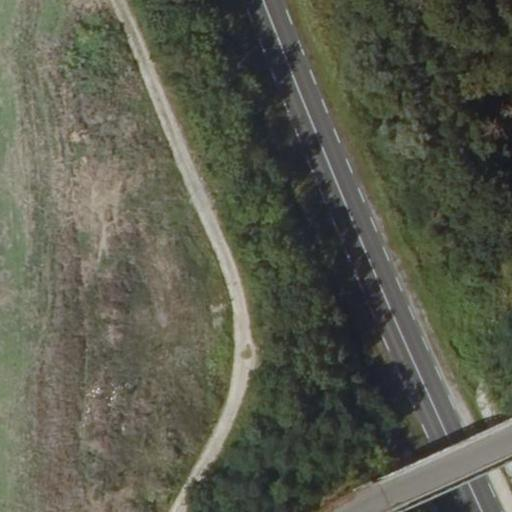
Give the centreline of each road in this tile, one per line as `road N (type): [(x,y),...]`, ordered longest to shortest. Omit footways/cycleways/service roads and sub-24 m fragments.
road 1 (primary): [(483,511),(263,0)]
road 2 (unclassified): [(194,511),(239,400),(243,339),(228,268),(121,0)]
road 3 (unclassified): [(351,511),(511,436)]
